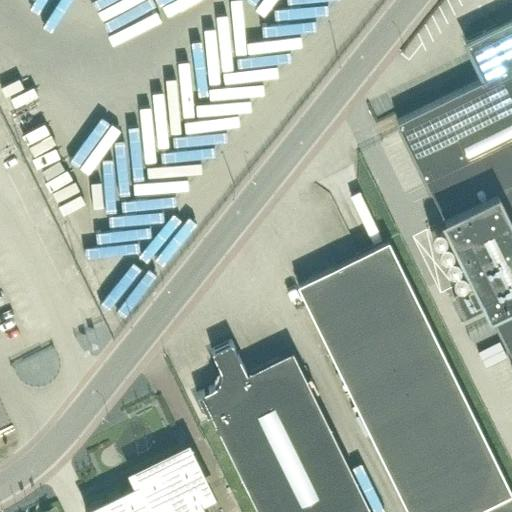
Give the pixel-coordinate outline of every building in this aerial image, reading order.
[(511,14),(464,39),(482,75),(395,118),(475,281),(452,292),(463,316),(487,304),(511,356),(511,14)] [(511,511),(511,493),(386,237),(296,281),(408,511),(511,511)] [(210,384),(195,392),(205,412),(209,410),(244,482),(258,511),(371,511),(370,510),(291,347),(245,369),(230,339),(210,348),(217,364),(210,384)] [(498,340),(477,350),(484,365),(505,355),(498,340)] [(83,506),(86,511),(206,511),(199,496),(208,491),(185,446),(190,444),(190,442),(132,471),(136,480),(83,506)]
